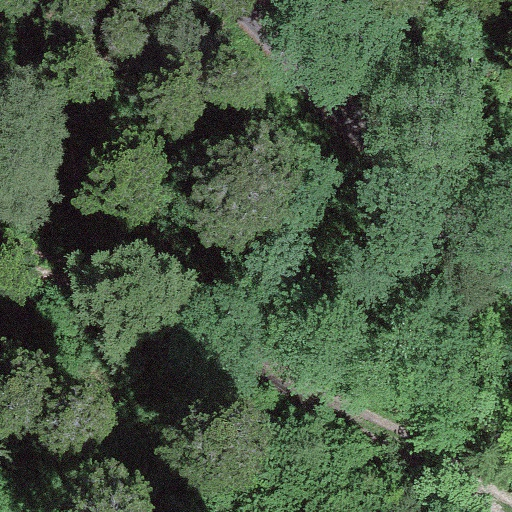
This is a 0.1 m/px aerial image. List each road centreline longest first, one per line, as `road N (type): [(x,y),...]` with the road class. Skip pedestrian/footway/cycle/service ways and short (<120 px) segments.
road 1 (track): [(0,231),(40,243),(369,413),(494,511)]
road 2 (unclassified): [(511,277),(238,0)]
road 3 (track): [(511,183),(363,0)]
